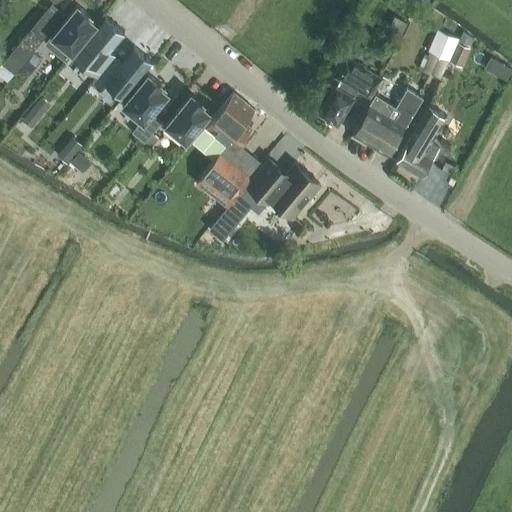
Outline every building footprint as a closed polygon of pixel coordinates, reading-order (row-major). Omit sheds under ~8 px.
[(143,43),(149,34),(127,18),(135,6),(127,0),(112,21),(143,43)] [(52,3),(2,63),(15,73),(65,13),(52,3)] [(79,9),(50,44),(70,61),(99,25),(91,19),(93,17),(81,7),(79,9)] [(108,18),(77,55),(103,76),(117,58),(118,57),(117,56),(117,57),(112,53),(127,34),(126,33),(125,34),(109,19),(108,18)] [(460,38),(459,38),(438,29),(428,52),(449,61),(459,42),(458,41),(460,38)] [(471,48),(459,42),(449,61),(463,67),(471,48)] [(103,76),(101,79),(125,99),(142,79),(155,63),(154,62),(153,63),(137,49),(138,48),(137,47),(123,64),(118,60),(119,59),(118,58),(103,76)] [(511,70),(511,66),(511,53),(492,47),(488,63),(511,70)] [(34,52),(22,66),(30,73),(42,59),(34,52)] [(359,91),(369,97),(371,98),(384,78),(344,54),(332,74),(339,79),(336,85),(335,85),(318,113),(338,125),(359,91)] [(149,73),(123,104),(143,120),(134,131),(145,140),(161,121),(151,113),(168,92),(160,86),(162,84),(160,83),(150,74),(149,73)] [(387,151),(403,125),(421,96),(405,86),(394,105),(377,95),(354,130),(387,151)] [(228,143),(197,181),(228,207),(238,195),(248,182),(260,168),(235,147),(253,126),(246,120),(255,108),(234,91),(206,126),(228,143)] [(192,93),(166,124),(186,140),(210,111),(202,105),(204,103),(203,102),(202,102),(193,94),(192,93)] [(39,104),(25,121),(34,129),(48,112),(39,104)] [(429,105),(411,133),(395,157),(421,174),(437,149),(429,144),(446,116),(429,105)] [(153,133),(144,144),(150,149),(159,138),(153,133)] [(75,139),(60,157),(70,165),(84,146),(75,139)] [(260,168),(248,182),(270,200),(273,197),(294,214),(322,182),(296,161),(288,171),(270,156),(260,168)] [(223,240),(251,206),(238,195),(228,207),(210,229),(223,240)]
